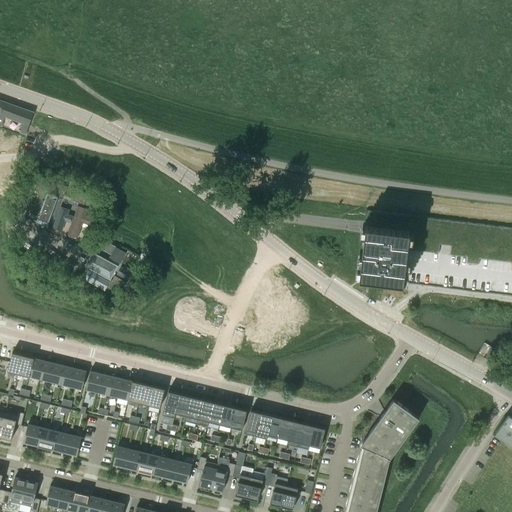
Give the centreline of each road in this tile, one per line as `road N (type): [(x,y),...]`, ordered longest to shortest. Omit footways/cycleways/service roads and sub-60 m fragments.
road 1 (residential): [(0,331),(348,409)]
road 2 (residential): [(209,511),(0,460)]
road 3 (residential): [(409,337),(238,215)]
road 4 (unclassified): [(132,142),(0,87)]
road 5 (residential): [(434,511),(508,397)]
road 6 (unclassified): [(238,215),(132,142)]
